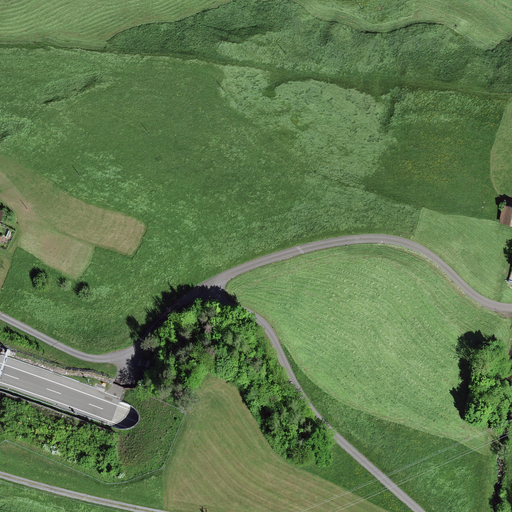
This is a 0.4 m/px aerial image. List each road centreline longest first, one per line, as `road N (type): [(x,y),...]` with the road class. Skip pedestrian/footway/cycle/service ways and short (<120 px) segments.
road 1 (motorway): [(361,511),(0,372)]
road 2 (unclassified): [(209,285),(265,259),(376,237),(433,258),(485,303),(511,307)]
road 3 (unclassified): [(209,285),(271,331),(316,415),(418,511)]
road 4 (motorway): [(0,419),(237,511)]
road 5 (unclassified): [(0,311),(98,358),(134,350),(167,312),(209,285)]
road 6 (track): [(0,473),(163,511)]
